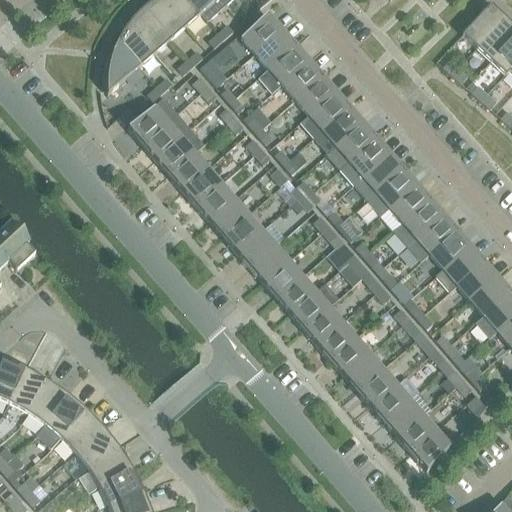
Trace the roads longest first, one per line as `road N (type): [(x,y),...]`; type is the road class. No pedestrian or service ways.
road 1 (unclassified): [(233,357),(0,80)]
road 2 (residential): [(511,238),(310,0)]
road 3 (unclassified): [(376,511),(233,357)]
road 4 (residential): [(151,429),(65,325),(27,321)]
